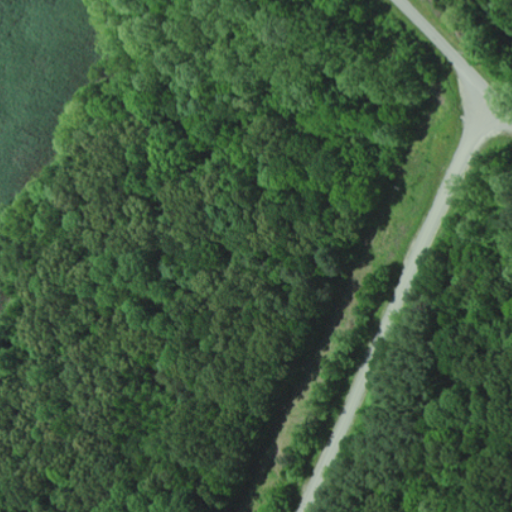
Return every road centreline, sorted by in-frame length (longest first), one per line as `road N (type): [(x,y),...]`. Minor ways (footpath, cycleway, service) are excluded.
road 1 (tertiary): [(303,511),(495,98)]
road 2 (residential): [(511,114),(398,0)]
